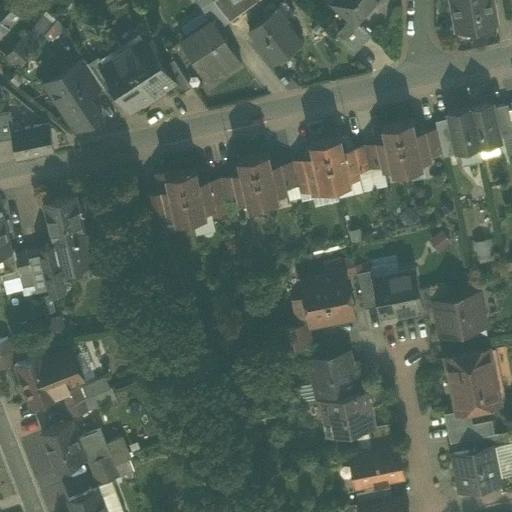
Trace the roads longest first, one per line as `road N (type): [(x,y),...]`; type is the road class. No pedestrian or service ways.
road 1 (residential): [(420,75),(0,172)]
road 2 (residential): [(433,511),(397,351)]
